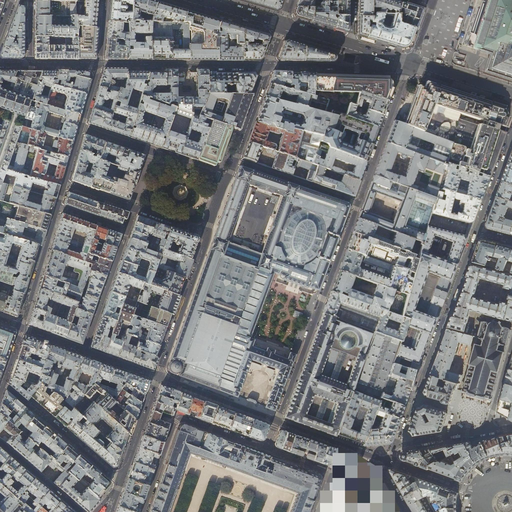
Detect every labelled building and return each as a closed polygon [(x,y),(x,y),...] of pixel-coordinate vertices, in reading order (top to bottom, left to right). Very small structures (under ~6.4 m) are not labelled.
[(35,0),(35,9),(35,16),(62,16),(62,15),(61,14),(54,14),(54,2),(66,2),(66,16),(76,16),(75,0),(35,0)] [(97,10),(98,0),(75,0),(76,16),(76,26),(95,28),(97,10)] [(110,0),(110,6),(109,21),(125,23),(125,20),(126,19),(128,19),(128,21),(131,21),(132,0),(110,0)] [(150,0),(132,0),(131,21),(141,21),(141,20),(141,19),(140,18),(139,17),(139,15),(139,14),(138,13),(139,12),(147,14),(145,21),(151,22),(157,2),(150,0)] [(276,11),(279,9),(281,2),(282,0),(239,0),(253,4),(276,11)] [(298,0),(296,7),(305,10),(305,9),(308,8),(312,8),(313,3),(315,3),(315,1),(313,1),(312,0),(322,0),(322,3),(328,3),(330,3),(336,2),(335,0),(298,0)] [(335,0),(336,2),(336,16),(348,16),(348,10),(348,0),(335,0)] [(358,0),(359,3),(358,17),(371,17),(371,14),(371,0),(358,0)] [(371,0),(371,14),(399,14),(399,13),(397,12),(401,3),(392,0),(371,0)] [(511,0),(491,0),(475,49),(493,54),(487,72),(511,79),(511,0)] [(171,6),(157,2),(151,22),(183,22),(186,11),(171,6)] [(335,28),(336,16),(336,2),(330,3),(330,7),(328,7),(328,3),(322,3),(315,3),(313,3),(312,8),(311,21),(318,23),(323,25),(329,27),(335,28)] [(421,11),(422,9),(412,6),(401,3),(397,12),(399,13),(399,14),(398,23),(415,29),(419,19),(421,11)] [(11,23),(3,47),(0,53),(0,55),(2,58),(13,58),(21,58),(24,56),(24,48),(24,25),(24,7),(18,5),(11,23)] [(303,19),(311,21),(312,8),(308,8),(308,10),(307,11),(306,11),(306,12),(304,12),(305,10),(296,7),(295,10),(294,13),(296,17),(303,19)] [(191,41),(189,41),(189,60),(203,60),(217,60),(218,27),(220,20),(203,16),(186,11),(183,22),(189,22),(189,23),(191,23),(191,24),(191,28),(191,41)] [(423,12),(421,11),(419,19),(415,29),(416,30),(423,12)] [(407,46),(409,45),(410,43),(412,38),(415,29),(398,23),(399,14),(371,14),(371,17),(370,21),(370,24),(369,27),(366,37),(381,42),(401,48),(404,48),(406,47),(407,46)] [(35,26),(35,37),(48,37),(63,37),(64,38),(77,38),(76,26),(76,16),(66,16),(62,16),(35,16),(35,26)] [(345,31),(348,32),(348,24),(348,16),(336,16),(335,28),(338,29),(340,30),(345,31)] [(357,35),(366,37),(369,27),(367,26),(368,25),(368,24),(368,23),(368,21),(370,21),(371,17),(358,17),(358,24),(357,35)] [(242,61),(242,60),(242,42),(243,33),(244,28),(233,24),(220,20),(218,27),(217,60),(217,61),(229,61),(242,61)] [(108,29),(107,38),(128,40),(128,23),(125,23),(109,21),(108,29)] [(128,40),(128,45),(128,60),(139,60),(151,60),(150,34),(151,22),(145,21),(141,21),(131,21),(128,21),(128,23),(128,40)] [(150,34),(151,60),(167,60),(189,60),(189,41),(189,23),(189,22),(183,22),(151,22),(150,34)] [(98,28),(95,28),(76,26),(77,38),(77,59),(86,59),(94,59),(96,57),(97,40),(98,28)] [(255,31),(244,28),(243,33),(242,42),(267,42),(269,38),(267,34),(263,33),(259,32),(255,31)] [(35,58),(35,59),(56,59),(77,59),(77,38),(64,38),(63,37),(63,46),(48,46),(48,37),(35,37),(35,47),(35,58)] [(117,60),(128,60),(128,45),(128,40),(107,38),(106,48),(105,59),(106,59),(117,60)] [(303,61),(304,45),(296,43),(293,42),(287,40),(284,42),(281,48),(278,57),(280,60),(292,60),(303,61)] [(265,50),(267,42),(242,42),(242,60),(253,61),(259,61),(262,59),(265,50)] [(304,45),(303,61),(315,61),(331,62),(333,61),(334,61),(335,60),(335,58),(335,56),(334,55),(333,54),(318,49),(314,48),(304,45)] [(485,70),(487,60),(484,60),(477,59),(477,64),(481,65),(480,69),(485,70)] [(100,81),(99,87),(106,90),(118,93),(119,88),(121,89),(122,79),(127,79),(127,68),(113,68),(104,68),(103,72),(100,81)] [(127,68),(127,79),(122,79),(121,89),(119,88),(118,93),(115,102),(120,103),(118,108),(114,107),(111,116),(119,118),(118,120),(119,120),(120,119),(125,121),(133,123),(137,110),(128,107),(128,106),(127,104),(126,104),(130,92),(133,91),(133,90),(139,91),(139,93),(140,95),(141,95),(145,85),(146,80),(148,72),(134,72),(127,68)] [(177,70),(165,70),(165,72),(165,85),(166,85),(166,87),(170,87),(169,94),(155,94),(155,101),(159,102),(166,104),(170,106),(175,108),(193,114),(196,115),(197,115),(199,116),(207,93),(207,88),(207,85),(207,73),(207,69),(202,69),(196,69),(196,73),(192,73),(189,73),(189,77),(194,78),(195,81),(196,81),(196,97),(176,97),(177,81),(179,81),(184,81),(184,73),(184,72),(180,72),(177,72),(177,70)] [(0,83),(2,84),(2,83),(1,82),(2,80),(11,83),(11,84),(10,87),(13,88),(15,83),(17,79),(14,78),(16,71),(5,71),(0,70),(0,83)] [(157,72),(148,72),(146,80),(148,80),(149,82),(148,82),(148,83),(147,83),(147,84),(147,85),(146,86),(145,85),(141,95),(141,96),(155,101),(155,94),(151,94),(150,92),(152,88),(153,88),(154,88),(154,87),(154,85),(157,85),(157,88),(165,88),(165,85),(165,72),(165,70),(165,71),(163,72),(157,72)] [(20,71),(19,71),(16,71),(14,78),(17,79),(23,81),(26,82),(29,83),(37,86),(38,82),(39,80),(42,71),(41,71),(40,71),(34,71),(33,71),(30,71),(27,71),(20,71)] [(49,71),(42,71),(39,80),(41,79),(40,83),(38,82),(37,86),(35,90),(32,99),(35,99),(34,102),(35,102),(45,105),(48,96),(46,95),(44,96),(44,97),(40,96),(43,85),(51,88),(52,84),(57,71),(49,71)] [(62,71),(57,71),(52,84),(63,87),(67,71),(62,71)] [(91,80),(74,76),(75,71),(71,71),(67,71),(63,87),(86,94),(88,87),(91,80)] [(83,71),(75,71),(74,76),(91,80),(91,79),(90,77),(89,75),(87,71),(83,71)] [(291,71),(282,71),(273,71),(271,77),(269,84),(289,90),(291,73),(291,71)] [(218,73),(207,73),(207,85),(212,85),(212,87),(213,87),(213,88),(207,88),(207,93),(231,94),(230,73),(218,73)] [(241,73),(230,73),(231,94),(249,94),(252,85),(255,76),(253,73),(241,73)] [(303,73),(291,73),(289,90),(313,96),(313,84),(314,74),(303,73)] [(324,74),(314,74),(313,84),(313,96),(328,100),(334,74),(324,74)] [(389,76),(384,76),(368,75),(348,75),(334,74),(328,100),(324,112),(330,114),(331,111),(345,116),(349,104),(355,106),(355,105),(359,91),(388,102),(390,95),(393,88),(394,84),(390,78),(389,78),(389,76)] [(23,81),(17,79),(15,83),(24,87),(26,82),(23,81)] [(35,90),(37,86),(29,83),(26,82),(24,87),(35,90)] [(0,128),(1,126),(0,125),(0,108),(6,110),(15,114),(24,117),(28,106),(30,101),(31,100),(23,97),(21,96),(19,95),(19,96),(12,93),(13,88),(10,87),(2,84),(0,83),(0,128)] [(45,105),(64,111),(80,115),(83,106),(86,94),(63,87),(52,84),(51,88),(48,96),(45,105)] [(264,96),(265,96),(278,100),(281,93),(282,92),(286,94),(286,95),(287,96),(296,98),(295,104),(308,108),(310,101),(321,103),(319,111),(324,112),(328,100),(313,96),(289,90),(269,84),(267,90),(264,96)] [(408,113),(404,125),(423,132),(432,104),(461,114),(483,121),(484,121),(490,102),(482,100),(466,95),(454,91),(451,90),(449,96),(427,88),(418,85),(415,95),(408,113)] [(32,99),(35,90),(24,87),(23,91),(21,96),(23,97),(31,100),(30,101),(31,101),(32,99)] [(118,93),(106,90),(99,87),(95,100),(92,109),(111,116),(114,107),(115,102),(118,93)] [(367,110),(383,116),(386,109),(388,102),(359,91),(355,105),(367,109),(367,110)] [(253,94),(249,94),(231,94),(207,93),(199,116),(211,120),(211,121),(232,128),(240,130),(246,112),(253,94)] [(137,140),(145,143),(150,127),(144,125),(140,124),(139,124),(140,122),(140,121),(140,119),(141,119),(141,118),(141,116),(142,116),(143,112),(144,112),(145,112),(148,113),(148,114),(148,113),(154,115),(159,102),(155,101),(141,96),(140,101),(142,102),(142,104),(140,104),(141,102),(139,102),(137,110),(133,123),(129,137),(137,140)] [(263,100),(259,111),(256,117),(258,118),(256,122),(265,125),(283,131),(283,132),(290,134),(292,129),(301,131),(322,136),(320,141),(327,144),(328,148),(366,162),(369,153),(375,137),(378,128),(364,123),(345,116),(331,111),(330,114),(324,112),(319,111),(308,108),(295,104),(278,100),(265,96),(264,101),(263,100)] [(45,133),(57,137),(59,131),(43,127),(42,126),(42,125),(41,125),(45,112),(46,112),(47,112),(63,116),(64,111),(45,105),(35,102),(33,108),(28,106),(24,117),(21,126),(21,127),(45,133)] [(153,145),(161,148),(167,131),(173,113),(175,108),(170,106),(169,108),(165,107),(166,104),(159,102),(154,115),(160,117),(160,118),(161,118),(165,119),(164,122),(163,125),(162,128),(162,129),(162,130),(161,131),(160,131),(156,129),(156,130),(150,127),(145,143),(153,145)] [(499,105),(490,102),(484,121),(483,121),(482,126),(478,125),(469,151),(461,149),(461,146),(452,144),(446,164),(488,177),(493,163),(501,141),(509,120),(510,118),(506,111),(504,107),(499,105)] [(381,122),(383,116),(367,110),(367,109),(365,114),(360,117),(355,115),(353,112),(355,105),(355,106),(349,104),(345,116),(364,123),(378,128),(381,122)] [(191,119),(193,114),(175,108),(173,113),(191,119)] [(107,130),(129,137),(133,123),(125,121),(124,125),(118,123),(118,122),(116,122),(110,120),(111,116),(92,109),(90,116),(88,123),(89,123),(107,130)] [(6,110),(3,120),(12,123),(15,114),(6,110)] [(78,121),(80,115),(64,111),(63,116),(61,122),(64,123),(77,127),(78,121)] [(21,126),(24,117),(15,114),(12,123),(21,126)] [(184,139),(179,154),(187,157),(197,160),(208,130),(211,121),(211,120),(199,116),(197,115),(196,115),(193,114),(191,119),(185,137),(185,139),(184,139)] [(0,128),(0,134),(7,137),(9,132),(12,123),(3,120),(1,126),(0,128)] [(216,162),(219,163),(224,148),(232,128),(211,121),(208,130),(197,160),(209,164),(214,166),(216,162)] [(252,132),(248,142),(261,146),(266,148),(273,151),(275,147),(274,145),(264,141),(268,131),(278,134),(279,133),(282,134),(281,137),(280,137),(279,144),(277,152),(286,155),(297,158),(301,160),(312,163),(319,144),(320,141),(322,136),(301,131),(292,129),(290,134),(283,132),(283,131),(265,125),(256,122),(255,121),(252,132)] [(423,132),(404,125),(394,121),(390,131),(386,143),(445,165),(446,164),(452,144),(452,143),(423,132)] [(21,127),(21,126),(12,123),(9,132),(18,135),(21,127)] [(70,149),(72,142),(58,137),(57,141),(55,140),(54,141),(52,148),(48,147),(49,146),(49,145),(48,145),(47,145),(45,145),(45,146),(44,146),(44,147),(42,146),(45,133),(21,127),(18,135),(17,140),(16,142),(34,148),(55,153),(68,158),(70,149)] [(74,136),(76,130),(63,127),(62,131),(59,131),(57,137),(58,137),(72,142),(74,136)] [(170,151),(179,154),(184,139),(185,139),(185,137),(167,131),(161,148),(170,151)] [(83,142),(80,150),(91,154),(92,151),(91,151),(91,150),(93,149),(97,151),(96,152),(95,152),(94,155),(100,157),(105,142),(100,140),(86,135),(85,136),(83,142)] [(34,148),(16,142),(15,145),(13,149),(12,154),(10,159),(9,163),(7,168),(6,170),(26,176),(27,174),(27,173),(28,171),(22,169),(24,162),(26,163),(27,159),(25,158),(27,151),(33,153),(34,148)] [(118,146),(105,142),(100,157),(99,160),(108,163),(109,162),(104,160),(106,154),(107,154),(115,157),(115,158),(114,161),(112,160),(111,164),(118,166),(124,148),(118,146)] [(262,165),(262,164),(261,163),(262,162),(256,160),(261,146),(248,142),(245,149),(242,159),(244,159),(245,159),(254,162),(253,162),(255,163),(262,165)] [(438,189),(445,165),(386,143),(380,159),(374,175),(435,198),(438,189)] [(325,168),(343,175),(359,181),(362,172),(366,162),(328,148),(319,144),(312,163),(317,165),(325,168)] [(12,154),(13,149),(4,146),(2,151),(12,154)] [(59,185),(63,173),(68,158),(55,153),(34,148),(33,153),(34,150),(35,150),(37,150),(30,175),(28,175),(27,174),(26,176),(30,177),(59,185)] [(128,200),(129,200),(131,194),(138,171),(144,155),(140,154),(130,150),(124,148),(118,166),(111,164),(108,163),(99,160),(95,170),(90,187),(98,190),(117,196),(128,200)] [(265,166),(280,171),(286,155),(277,152),(273,151),(266,148),(266,151),(267,152),(274,155),(275,154),(276,154),(272,166),(266,164),(266,165),(265,165),(265,166)] [(78,156),(76,164),(85,167),(87,162),(91,164),(90,168),(91,168),(95,170),(99,160),(100,157),(94,155),(91,154),(80,150),(78,156)] [(289,174),(291,175),(293,167),(290,166),(291,162),(295,163),(297,158),(286,155),(280,171),(289,174)] [(0,165),(7,168),(9,163),(0,159),(0,165)] [(506,172),(503,181),(511,184),(511,163),(510,162),(506,172)] [(80,183),(90,187),(95,170),(91,168),(90,172),(89,172),(87,173),(87,174),(84,172),(85,167),(76,164),(74,171),(72,180),(72,181),(80,183)] [(445,165),(438,189),(479,201),(484,189),(488,177),(446,164),(445,165)] [(327,188),(353,197),(356,189),(359,181),(343,175),(340,183),(322,177),(325,168),(317,165),(314,172),(311,182),(327,188)] [(274,384),(265,407),(265,408),(273,411),(274,411),(283,387),(284,386),(289,372),(292,363),(293,363),(295,355),(291,354),(289,353),(287,360),(273,355),(273,352),(274,352),(274,351),(273,350),(273,351),(268,349),(268,348),(266,348),(266,350),(265,352),(251,347),(254,340),(249,339),(273,273),(279,275),(279,276),(280,278),(281,278),(282,278),(282,279),(307,288),(307,287),(317,290),(317,291),(319,286),(328,262),(329,262),(331,257),(332,252),(333,252),(335,247),(334,247),(338,237),(344,219),(346,213),(348,208),(348,207),(348,205),(347,204),(331,198),(293,185),(286,183),(254,172),(253,171),(239,166),(234,179),(234,180),(224,209),(214,237),(209,250),(170,359),(171,359),(172,360),(172,361),(172,362),(171,362),(170,362),(169,364),(168,365),(168,367),(168,369),(169,370),(170,372),(171,373),(173,374),(174,374),(176,374),(177,373),(178,375),(178,376),(212,388),(237,397),(237,396),(245,373),(251,360),(261,363),(261,364),(264,365),(268,366),(279,370),(274,383),(274,384)] [(26,176),(6,170),(5,172),(6,172),(3,181),(2,181),(2,183),(7,185),(13,187),(29,191),(43,195),(55,199),(56,197),(57,194),(58,188),(59,185),(30,177),(26,176)] [(306,180),(311,182),(314,172),(309,171),(305,180),(306,180)] [(435,198),(374,175),(371,184),(365,200),(358,218),(376,225),(395,232),(422,242),(427,226),(431,213),(435,198)] [(511,184),(503,181),(501,185),(500,189),(498,194),(497,197),(511,201),(511,184)] [(8,203),(18,206),(50,215),(55,200),(55,199),(43,195),(41,199),(40,206),(26,202),(29,191),(13,187),(8,203)] [(431,213),(469,223),(472,221),(475,212),(479,201),(438,189),(435,198),(431,213)] [(67,195),(66,198),(95,209),(97,202),(86,198),(68,192),(67,195)] [(488,228),(511,234),(511,232),(511,201),(497,197),(492,210),(486,225),(488,228)] [(79,209),(97,216),(99,210),(95,209),(66,198),(66,200),(64,204),(79,209)] [(109,206),(97,202),(95,209),(99,210),(126,219),(127,216),(128,213),(109,206)] [(1,213),(12,216),(14,209),(3,206),(1,213)] [(18,206),(14,221),(46,230),(49,222),(50,215),(18,206)] [(97,216),(111,221),(122,225),(124,222),(125,220),(126,220),(126,219),(99,210),(97,216)] [(61,216),(60,219),(94,231),(96,226),(87,223),(62,213),(61,216)] [(135,223),(151,229),(154,221),(146,218),(137,216),(136,220),(135,223)] [(355,226),(353,232),(418,256),(422,242),(395,232),(392,242),(373,235),(376,225),(358,218),(355,226)] [(46,230),(14,221),(6,219),(4,228),(0,227),(0,233),(39,245),(41,246),(44,237),(46,230)] [(58,227),(55,234),(70,240),(73,229),(78,230),(77,231),(85,234),(85,235),(86,236),(83,244),(89,246),(91,239),(94,231),(60,219),(58,227)] [(156,222),(154,221),(151,229),(149,235),(153,236),(151,243),(162,248),(167,236),(155,232),(159,223),(156,222)] [(132,231),(129,239),(146,244),(148,239),(145,238),(147,234),(149,235),(151,229),(135,223),(132,231)] [(166,225),(159,223),(155,232),(167,236),(170,227),(166,225)] [(102,228),(96,226),(94,231),(91,239),(96,241),(97,238),(100,239),(100,240),(99,239),(98,242),(102,243),(103,240),(107,230),(102,228)] [(464,238),(464,237),(463,236),(427,226),(422,242),(418,256),(413,273),(407,294),(401,316),(408,319),(401,342),(393,364),(414,370),(415,370),(416,371),(417,369),(415,369),(418,363),(428,334),(429,334),(429,333),(434,320),(435,319),(435,318),(439,306),(440,307),(441,305),(440,305),(443,299),(444,294),(445,294),(445,293),(444,293),(449,281),(449,279),(454,266),(455,265),(454,265),(458,255),(464,238)] [(198,239),(196,236),(190,233),(178,229),(170,227),(167,236),(162,248),(162,250),(190,259),(193,253),(198,239)] [(120,234),(107,230),(103,240),(105,240),(103,244),(115,248),(117,242),(120,235),(120,234)] [(394,266),(413,273),(418,256),(353,232),(350,241),(347,249),(365,256),(369,244),(370,245),(369,245),(373,247),(374,246),(371,255),(390,262),(392,258),(394,259),(395,256),(398,257),(394,266)] [(39,245),(0,233),(0,251),(8,254),(11,244),(12,244),(21,246),(18,257),(33,262),(36,255),(39,245)] [(83,244),(70,240),(55,234),(53,242),(51,250),(83,262),(86,253),(89,246),(83,244)] [(113,255),(115,248),(103,244),(99,252),(97,252),(100,245),(95,244),(96,241),(91,239),(89,246),(86,253),(92,255),(97,257),(110,262),(113,255)] [(128,243),(126,249),(142,254),(146,244),(129,239),(128,243)] [(477,252),(473,262),(491,267),(499,244),(491,242),(484,240),(480,242),(477,252)] [(158,260),(162,250),(162,248),(151,243),(150,246),(151,247),(155,249),(157,249),(156,252),(154,253),(146,250),(148,245),(147,244),(146,244),(142,254),(158,260)] [(511,247),(507,246),(499,244),(491,267),(504,270),(507,263),(507,262),(508,260),(510,260),(511,253),(511,247)] [(158,260),(142,254),(126,249),(124,255),(121,261),(136,266),(147,270),(154,273),(156,268),(158,260)] [(394,266),(365,256),(347,249),(343,260),(339,270),(354,276),(376,284),(392,289),(395,281),(403,284),(400,292),(407,294),(413,273),(394,266)] [(91,264),(83,262),(51,250),(47,263),(43,275),(61,282),(64,283),(67,284),(65,292),(68,294),(66,299),(77,303),(78,300),(80,293),(83,287),(85,280),(89,270),(91,264)] [(193,260),(190,259),(162,250),(158,260),(156,268),(184,278),(186,278),(190,269),(193,260)] [(0,251),(0,270),(1,271),(5,272),(16,275),(17,275),(28,278),(31,270),(33,262),(18,257),(15,268),(4,265),(7,258),(14,260),(15,255),(12,254),(11,255),(8,254),(0,251)] [(108,269),(110,262),(97,257),(96,260),(95,260),(94,261),(93,260),(93,262),(90,261),(92,255),(86,253),(83,262),(91,264),(89,270),(106,276),(108,269)] [(119,267),(117,273),(143,283),(149,285),(154,273),(147,270),(144,279),(135,275),(134,273),(136,266),(121,261),(119,267)] [(448,327),(449,327),(448,329),(464,334),(471,309),(497,317),(498,317),(505,319),(506,319),(511,321),(511,320),(511,275),(509,275),(510,272),(504,270),(491,267),(473,262),(472,264),(467,277),(469,277),(467,284),(455,316),(453,315),(448,327)] [(181,286),(184,278),(156,268),(154,273),(149,285),(177,295),(181,286)] [(0,310),(2,312),(9,290),(14,278),(14,277),(15,277),(16,275),(5,272),(4,275),(2,274),(2,273),(2,272),(1,271),(0,270),(0,310)] [(101,288),(106,276),(89,270),(85,280),(87,280),(87,279),(90,280),(88,286),(87,286),(86,288),(83,287),(80,293),(84,295),(97,299),(101,288)] [(335,281),(331,291),(401,316),(407,294),(400,292),(392,289),(376,284),(372,297),(350,289),(354,276),(339,270),(335,281)] [(113,283),(110,292),(124,297),(129,285),(141,289),(143,283),(117,273),(115,279),(113,283)] [(26,287),(28,278),(17,275),(16,278),(15,278),(14,278),(9,290),(24,294),(26,287)] [(41,282),(39,289),(51,293),(63,298),(66,299),(68,294),(65,292),(67,284),(64,283),(62,289),(55,287),(56,285),(57,286),(58,286),(58,285),(60,286),(61,282),(43,275),(41,282)] [(180,296),(177,295),(149,285),(143,283),(141,289),(139,294),(142,295),(141,296),(139,295),(138,298),(137,297),(133,299),(133,300),(137,302),(137,301),(146,305),(151,292),(154,293),(149,306),(171,314),(173,315),(177,305),(180,296)] [(36,298),(33,308),(45,312),(48,303),(51,293),(39,289),(36,298)] [(20,305),(24,294),(9,290),(2,312),(9,314),(17,317),(20,305)] [(376,333),(358,383),(355,382),(336,434),(349,439),(350,439),(363,444),(375,410),(380,398),(403,406),(408,394),(411,385),(415,374),(416,371),(415,370),(414,370),(393,364),(392,364),(386,383),(385,382),(399,341),(401,342),(408,319),(401,316),(331,291),(327,302),(323,313),(334,318),(345,321),(364,328),(375,332),(374,332),(376,333)] [(106,304),(101,316),(115,321),(118,313),(117,312),(116,314),(113,313),(116,307),(120,308),(122,303),(124,297),(110,292),(106,304)] [(293,297),(293,308),(308,307),(308,292),(295,293),(295,297),(293,297)] [(45,331),(50,333),(56,317),(48,314),(53,301),(61,304),(63,298),(51,293),(48,303),(45,312),(39,329),(45,331)] [(94,307),(97,299),(84,295),(83,298),(81,297),(80,299),(82,300),(82,302),(78,300),(77,303),(75,309),(91,315),(94,307)] [(58,335),(65,338),(71,321),(72,315),(75,309),(77,303),(66,299),(63,298),(61,304),(70,307),(65,320),(60,318),(63,310),(65,311),(66,308),(60,306),(56,317),(50,333),(58,335)] [(132,315),(136,317),(140,318),(166,327),(168,322),(168,320),(171,314),(149,306),(146,305),(137,301),(137,302),(134,308),(132,315)] [(109,354),(117,357),(124,337),(122,336),(120,341),(113,338),(114,335),(116,336),(119,327),(127,330),(127,329),(128,325),(132,315),(134,308),(122,303),(120,308),(118,313),(115,321),(113,327),(111,334),(104,352),(109,354)] [(33,326),(39,329),(45,312),(33,308),(31,316),(28,325),(33,326)] [(81,343),(86,330),(86,328),(87,326),(91,315),(75,309),(72,315),(78,318),(77,321),(76,321),(75,323),(76,323),(75,326),(71,325),(72,322),(72,321),(71,321),(65,338),(72,340),(80,343),(81,343)] [(292,397),(284,417),(315,429),(335,436),(336,434),(355,382),(366,355),(363,355),(371,334),(363,330),(364,328),(345,321),(344,324),(334,320),(334,318),(323,313),(319,323),(292,397)] [(166,327),(140,318),(139,321),(135,319),(136,317),(132,315),(128,325),(131,326),(130,330),(127,329),(127,330),(126,333),(124,332),(123,333),(125,334),(125,333),(139,338),(143,340),(145,341),(159,346),(162,337),(166,327)] [(96,349),(104,352),(111,334),(107,333),(110,326),(113,327),(115,321),(101,316),(96,331),(90,347),(91,347),(96,349)] [(490,399),(492,400),(501,367),(511,330),(509,328),(506,327),(504,327),(501,323),(502,322),(501,321),(500,322),(495,321),(495,320),(494,320),(494,321),(489,324),(488,322),(485,321),(482,322),(482,323),(480,329),(479,330),(480,331),(478,336),(477,337),(477,338),(478,338),(476,343),(475,345),(476,345),(475,346),(475,347),(475,348),(471,361),(471,362),(470,364),(470,365),(469,370),(468,370),(468,371),(467,376),(466,377),(467,377),(465,382),(465,383),(464,388),(463,388),(463,389),(463,392),(464,392),(468,393),(469,394),(470,394),(473,395),(474,395),(477,396),(479,396),(480,397),(481,397),(483,398),(484,398),(485,398),(486,398),(490,399)] [(4,328),(0,326),(0,358),(6,360),(11,346),(15,332),(4,328)] [(449,404),(450,403),(451,402),(453,395),(454,389),(457,390),(457,389),(458,389),(459,385),(459,384),(460,381),(461,381),(462,375),(466,377),(467,376),(468,371),(468,370),(469,370),(470,365),(470,364),(471,362),(471,361),(475,348),(475,347),(475,346),(476,345),(475,345),(476,343),(478,338),(477,338),(477,337),(464,334),(448,329),(446,332),(447,333),(440,350),(439,352),(432,372),(431,375),(435,376),(429,396),(438,399),(442,400),(442,401),(443,403),(444,403),(448,404),(449,404)] [(125,334),(124,337),(117,357),(123,359),(131,362),(135,349),(139,338),(125,333),(125,334)] [(23,341),(22,345),(35,350),(39,341),(32,338),(25,336),(23,341)] [(157,351),(159,346),(145,341),(143,346),(141,345),(143,340),(139,338),(135,349),(140,351),(144,352),(155,357),(157,351)] [(44,342),(39,341),(35,350),(29,364),(41,368),(50,345),(44,342)] [(19,353),(17,359),(29,364),(35,350),(22,345),(19,353)] [(57,375),(57,374),(66,351),(58,348),(50,345),(41,368),(39,374),(49,377),(51,373),(57,375)] [(155,357),(144,352),(143,355),(139,353),(140,351),(135,349),(131,362),(139,365),(154,370),(156,364),(158,358),(155,357)] [(71,352),(66,351),(57,374),(60,375),(62,374),(65,367),(71,370),(68,378),(66,377),(62,387),(54,384),(56,377),(57,375),(51,373),(49,377),(45,387),(51,389),(50,391),(56,393),(65,401),(71,384),(82,357),(79,355),(71,352)] [(93,383),(101,363),(93,360),(82,357),(71,384),(84,394),(93,383)] [(41,368),(29,364),(17,359),(13,369),(10,377),(38,387),(40,385),(45,387),(49,377),(39,374),(41,368)] [(108,366),(101,363),(93,383),(105,393),(107,387),(99,384),(101,379),(109,382),(114,368),(108,366)] [(125,383),(123,382),(127,373),(121,371),(114,368),(109,382),(107,387),(105,393),(113,400),(120,389),(125,383)] [(137,376),(127,373),(123,382),(125,383),(129,385),(129,384),(130,384),(130,385),(131,386),(132,386),(133,386),(134,387),(134,389),(145,395),(147,389),(150,381),(137,376)] [(427,396),(429,396),(435,376),(431,375),(429,380),(424,392),(426,396),(427,396)] [(28,400),(31,396),(38,387),(10,377),(9,381),(8,383),(18,392),(28,400)] [(84,394),(128,434),(130,435),(133,428),(135,421),(124,410),(117,418),(110,412),(109,410),(115,403),(113,400),(105,393),(93,383),(84,394)] [(143,399),(145,395),(134,389),(129,385),(125,383),(120,389),(142,403),(143,399)] [(502,394),(497,412),(505,417),(511,420),(511,384),(505,383),(502,394)] [(71,431),(77,436),(88,423),(92,427),(99,419),(102,419),(111,427),(111,430),(108,434),(107,434),(104,437),(110,442),(121,452),(125,443),(128,434),(84,394),(71,384),(65,401),(66,403),(77,413),(66,427),(71,431)] [(50,413),(54,417),(63,407),(65,404),(66,403),(65,401),(56,393),(50,391),(51,389),(45,387),(40,385),(38,387),(31,396),(38,403),(50,413)] [(160,389),(158,394),(177,401),(180,392),(175,390),(161,385),(160,389)] [(115,403),(124,410),(135,421),(139,412),(142,403),(120,389),(113,400),(115,403)] [(2,401),(1,404),(7,408),(15,398),(12,395),(6,390),(2,401)] [(186,394),(180,392),(177,401),(174,408),(174,409),(174,410),(180,412),(185,414),(192,396),(186,394)] [(157,397),(155,402),(174,408),(177,401),(158,394),(157,397)] [(197,398),(192,396),(185,414),(191,416),(197,418),(204,401),(197,398)] [(21,403),(15,398),(7,408),(19,418),(26,409),(27,408),(21,403)] [(401,412),(403,406),(380,398),(375,410),(399,419),(401,412)] [(210,403),(204,401),(197,418),(204,421),(210,423),(216,405),(210,403)] [(149,419),(148,422),(167,430),(169,426),(171,419),(164,417),(163,418),(161,418),(161,421),(159,420),(160,416),(161,413),(165,414),(166,414),(167,414),(168,416),(172,417),(174,410),(174,409),(174,408),(155,402),(151,413),(149,419)] [(60,422),(66,427),(77,413),(66,403),(65,404),(72,409),(69,412),(63,407),(54,417),(60,422)] [(0,407),(0,414),(13,425),(19,418),(7,408),(1,404),(0,407)] [(224,408),(216,405),(210,423),(217,425),(228,429),(234,412),(224,408)] [(446,417),(447,414),(445,410),(444,410),(439,409),(425,405),(425,406),(424,405),(424,406),(423,407),(422,408),(421,408),(420,408),(419,407),(419,408),(417,413),(412,425),(410,431),(411,432),(412,432),(413,433),(413,434),(413,436),(417,435),(433,433),(442,431),(443,426),(446,418),(446,417)] [(29,412),(26,409),(19,418),(13,425),(20,431),(34,416),(29,412)] [(387,444),(390,442),(394,431),(399,419),(375,410),(363,444),(362,446),(365,446),(387,444)] [(244,415),(234,412),(228,429),(237,432),(247,436),(252,419),(244,415)] [(6,442),(9,444),(20,431),(13,425),(0,414),(0,433),(0,432),(0,431),(3,428),(11,435),(8,439),(5,436),(3,436),(1,438),(6,442)] [(40,421),(34,416),(20,431),(26,436),(27,435),(25,433),(28,430),(31,433),(27,437),(28,438),(32,441),(45,426),(40,421)] [(260,421),(252,419),(247,436),(254,438),(259,440),(261,441),(262,440),(264,439),(266,433),(268,427),(268,426),(267,425),(267,424),(260,421)] [(146,428),(143,435),(163,442),(165,436),(167,430),(148,422),(146,428)] [(113,467),(116,466),(119,459),(121,452),(110,442),(105,447),(103,445),(102,444),(102,443),(102,442),(99,439),(98,440),(97,439),(96,439),(94,437),(99,432),(92,427),(88,423),(77,436),(92,450),(113,467)] [(188,452),(189,452),(189,450),(197,429),(195,428),(192,427),(188,426),(183,424),(180,427),(174,444),(166,464),(180,469),(182,470),(188,452)] [(51,430),(45,426),(32,441),(37,446),(39,447),(42,444),(39,442),(40,441),(47,447),(56,435),(51,430)] [(211,460),(214,461),(215,460),(222,439),(217,436),(209,433),(202,431),(197,429),(189,450),(189,452),(194,454),(203,457),(208,459),(211,460)] [(277,447),(280,448),(287,431),(284,430),(283,430),(281,430),(280,430),(279,431),(275,442),(275,443),(275,445),(276,446),(277,447)] [(18,452),(26,459),(37,446),(32,441),(28,438),(23,443),(20,440),(21,439),(22,439),(22,440),(23,439),(27,437),(26,436),(20,431),(9,444),(18,452)] [(283,449),(288,451),(295,434),(291,433),(287,431),(280,448),(283,449)] [(316,461),(320,463),(327,446),(324,445),(320,443),(295,434),(288,451),(292,453),(299,455),(303,457),(304,454),(303,452),(297,449),(298,446),(311,451),(316,452),(315,456),(309,454),(307,454),(306,457),(308,458),(316,461)] [(62,440),(56,435),(47,447),(43,451),(54,460),(68,445),(62,440)] [(141,441),(139,448),(159,455),(161,449),(163,442),(143,435),(141,441)] [(511,435),(506,436),(499,437),(504,455),(507,455),(511,455),(511,435)] [(499,456),(504,455),(499,437),(489,439),(481,440),(489,458),(493,457),(496,456),(499,456)] [(223,464),(225,465),(226,464),(233,443),(228,441),(222,439),(215,460),(214,461),(217,462),(220,463),(223,464)] [(484,460),(489,458),(481,440),(472,441),(464,443),(476,465),(480,463),(484,460)] [(248,474),(251,475),(251,473),(259,452),(252,450),(247,448),(241,446),(233,443),(226,464),(225,465),(228,466),(232,468),(236,469),(239,470),(243,472),(245,473),(248,474)] [(472,469),(476,465),(464,443),(459,443),(454,444),(456,447),(450,451),(452,455),(459,466),(469,472),(472,469)] [(75,501),(74,501),(87,511),(89,511),(98,502),(100,500),(98,498),(67,472),(65,470),(70,465),(79,455),(80,454),(74,449),(68,444),(68,445),(54,460),(43,451),(39,447),(37,446),(26,459),(25,459),(33,466),(40,472),(41,471),(47,464),(52,468),(55,468),(56,467),(62,472),(53,482),(62,489),(71,498),(75,501)] [(421,465),(420,467),(424,468),(428,470),(429,468),(430,465),(437,461),(437,462),(452,455),(450,451),(456,447),(454,444),(441,446),(431,448),(422,449),(421,449),(421,451),(425,459),(422,461),(421,465)] [(325,464),(332,467),(338,450),(332,448),(327,446),(320,463),(325,464)] [(0,460),(2,462),(1,463),(2,464),(10,455),(4,451),(0,447),(0,460)] [(136,454),(133,462),(154,470),(157,459),(159,455),(139,448),(136,454)] [(411,462),(421,465),(422,461),(425,459),(421,451),(421,449),(412,451),(403,452),(403,459),(411,462)] [(358,462),(359,460),(359,459),(358,458),(357,456),(348,453),(338,450),(332,467),(337,469),(336,470),(339,471),(341,466),(340,465),(341,463),(342,464),(342,463),(352,459),(358,462)] [(260,478),(262,479),(263,477),(270,456),(267,455),(263,454),(259,452),(251,473),(251,475),(253,476),(256,477),(258,478),(260,478)] [(15,460),(10,455),(2,464),(1,465),(0,466),(0,469),(1,469),(2,469),(6,472),(1,479),(0,478),(0,477),(2,475),(0,473),(0,483),(2,485),(4,483),(9,477),(20,464),(15,460)] [(104,491),(109,484),(109,481),(94,468),(79,455),(70,465),(72,467),(69,471),(68,471),(67,472),(98,498),(104,491)] [(466,475),(469,472),(459,466),(452,455),(437,462),(437,461),(430,465),(429,468),(437,471),(452,477),(456,478),(456,479),(462,482),(464,479),(466,475)] [(283,487),(292,490),(292,488),(300,467),(293,465),(287,462),(276,459),(270,456),(263,477),(262,479),(265,480),(270,482),(274,483),(279,485),(283,487)] [(356,468),(358,462),(352,459),(342,463),(342,464),(346,465),(345,467),(341,466),(339,471),(353,476),(355,472),(356,468)] [(132,466),(131,470),(151,478),(152,474),(154,470),(133,462),(132,466)] [(23,467),(20,464),(9,477),(13,481),(15,483),(15,482),(26,470),(23,467)] [(175,489),(182,470),(180,469),(166,464),(163,474),(160,483),(173,488),(175,489)] [(399,511),(374,467),(373,466),(372,465),(370,465),(369,466),(367,467),(366,468),(364,475),(361,481),(370,495),(363,498),(362,498),(362,499),(361,499),(360,500),(354,504),(353,504),(351,509),(352,511),(358,511),(374,503),(379,511),(399,511)] [(299,493),(298,496),(300,497),(313,502),(317,489),(321,479),(320,475),(317,474),(311,472),(304,469),(302,468),(300,467),(292,488),(292,490),(299,493)] [(30,473),(26,470),(15,482),(20,487),(16,491),(9,485),(13,481),(9,477),(4,483),(6,485),(4,487),(17,499),(21,493),(23,491),(35,478),(30,473)] [(129,474),(128,478),(148,485),(149,482),(151,478),(131,470),(129,474)] [(332,481),(330,486),(333,488),(339,471),(336,470),(332,481)] [(401,490),(405,497),(421,488),(415,479),(416,478),(413,477),(403,473),(393,470),(391,472),(394,478),(401,490)] [(351,481),(353,476),(339,471),(333,488),(347,493),(348,490),(351,481)] [(39,480),(35,478),(23,491),(24,493),(37,504),(49,490),(45,486),(39,480)] [(124,489),(123,492),(143,499),(146,493),(148,485),(128,478),(125,485),(124,489)] [(431,483),(416,478),(415,479),(421,488),(429,503),(437,499),(442,487),(431,483)] [(0,483),(0,510),(2,511),(16,511),(20,508),(22,504),(17,499),(4,487),(2,485),(0,483)] [(167,511),(175,489),(173,488),(160,483),(155,497),(151,510),(156,511),(167,511)] [(329,490),(322,507),(326,509),(333,488),(330,486),(329,490)] [(442,487),(437,499),(429,503),(434,511),(437,511),(440,511),(441,510),(446,508),(457,508),(457,505),(457,503),(457,502),(457,500),(458,498),(458,495),(459,493),(451,490),(442,487)] [(339,511),(343,503),(347,493),(333,488),(326,509),(335,511),(339,511)] [(405,497),(410,506),(410,505),(413,511),(434,511),(429,503),(421,488),(405,497)] [(55,495),(49,490),(37,504),(41,507),(44,503),(46,505),(46,506),(46,507),(47,508),(48,508),(49,507),(50,508),(47,511),(46,511),(50,511),(61,500),(55,495)] [(121,498),(118,506),(135,511),(138,511),(141,507),(143,499),(123,492),(121,498)] [(46,511),(47,511),(41,507),(37,504),(24,493),(22,495),(21,493),(17,499),(22,504),(20,508),(24,511),(46,511)] [(298,496),(292,511),(294,511),(308,511),(310,508),(313,502),(300,497),(298,496)] [(75,511),(71,509),(61,500),(50,511),(55,511),(56,511),(57,511),(58,511),(59,511),(75,511)]
